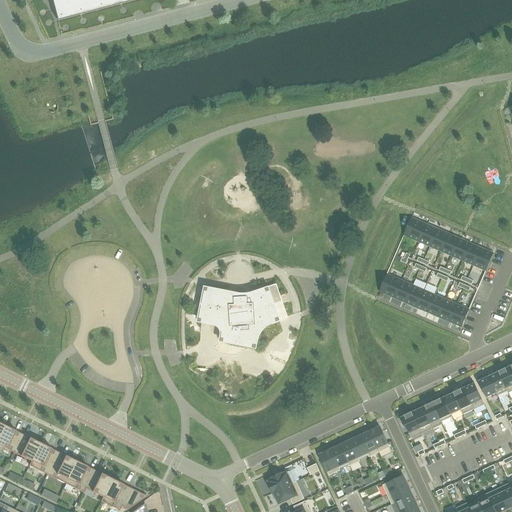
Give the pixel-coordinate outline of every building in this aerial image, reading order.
[(51,0),(57,20),(134,0),(51,0)] [(419,242),(426,224),(415,220),(407,237),(419,242)] [(430,246),(437,229),(426,224),(419,242),(430,246)] [(448,234),(437,229),(430,246),(441,251),(448,234)] [(459,239),(448,234),(441,251),(452,256),(459,239)] [(459,239),(452,256),(463,260),(470,243),(459,239)] [(470,243),(463,260),(473,265),(481,248),(470,243)] [(481,248),(473,265),(485,270),(492,253),(481,248)] [(383,293),(394,298),(402,281),(390,276),(383,293)] [(413,286),(402,281),(394,298),(405,303),(413,286)] [(206,287),(199,321),(224,326),(221,341),(255,347),(259,327),(279,320),(280,320),(287,317),(276,284),(268,287),(253,292),(253,293),(247,295),(234,292),(234,293),(227,292),(228,291),(206,287)] [(405,303),(416,307),(424,290),(413,286),(405,303)] [(435,295),(424,290),(416,307),(427,312),(435,295)] [(427,312),(438,317),(446,300),(435,295),(427,312)] [(456,304),(446,300),(438,317),(449,322),(456,304)] [(468,309),(456,304),(449,322),(460,326),(468,309)] [(511,391),(511,374),(508,367),(498,371),(509,393),(511,391)] [(509,393),(498,371),(489,376),(498,395),(507,391),(508,393),(509,393)] [(498,395),(489,376),(478,381),(486,398),(496,393),(497,396),(498,395)] [(463,388),(473,409),(484,404),(474,383),(463,388)] [(453,393),(463,414),(473,409),(463,388),(453,393)] [(443,397),(452,417),(451,415),(461,410),(463,414),(453,393),(443,397)] [(452,417),(443,397),(432,402),(442,424),(443,424),(442,421),(452,417)] [(442,424),(432,402),(422,407),(432,429),(442,424)] [(432,429),(422,407),(412,412),(422,433),(432,429)] [(422,433),(412,412),(401,417),(411,438),(422,433)] [(22,434),(4,425),(0,434),(0,445),(13,452),(22,434)] [(370,431),(369,432),(379,452),(390,447),(380,427),(375,429),(370,431)] [(369,457),(379,452),(369,432),(360,436),(369,457)] [(22,434),(13,452),(31,461),(29,465),(29,466),(40,443),(22,434)] [(369,457),(360,436),(350,441),(359,462),(360,461),(359,459),(368,455),(369,457)] [(359,462),(350,441),(340,446),(350,466),(359,462)] [(58,452),(40,443),(29,466),(47,475),(58,452)] [(330,450),(340,471),(340,470),(339,468),(348,464),(349,466),(350,466),(340,446),(330,450)] [(329,476),(340,471),(330,450),(329,451),(329,450),(325,453),(320,455),(329,476)] [(47,475),(65,483),(76,461),(58,452),(47,475)] [(83,492),(94,470),(76,461),(65,483),(83,492)] [(316,464),(307,468),(310,475),(319,471),(316,464)] [(269,483),(268,483),(272,493),(296,482),(296,481),(299,480),(294,469),(289,472),(282,475),(281,473),(272,477),(273,479),(268,481),(269,483)] [(94,470),(83,492),(83,493),(85,488),(102,497),(100,501),(101,501),(112,479),(94,470)] [(16,474),(13,480),(20,484),(23,477),(16,474)] [(387,495),(407,485),(403,476),(382,485),(387,495)] [(112,479),(101,501),(119,511),(121,506),(128,509),(147,496),(112,479)] [(296,482),(272,493),(273,493),(274,493),(279,504),(290,498),(293,504),(304,499),(296,482)] [(511,492),(508,484),(498,488),(508,510),(511,508),(511,492)] [(391,504),(412,495),(407,485),(387,495),(391,504)] [(487,493),(496,511),(503,511),(508,510),(498,488),(487,493)] [(496,511),(487,493),(477,498),(478,500),(483,511),(496,511)] [(412,495),(391,504),(394,511),(398,511),(400,511),(416,504),(412,495)] [(467,503),(471,511),(483,511),(478,500),(468,505),(467,503)] [(41,507),(46,510),(49,504),(44,501),(41,507)] [(310,511),(305,501),(294,506),(296,511),(310,511)] [(0,502),(0,511),(13,511),(15,510),(0,502)] [(144,504),(132,511),(147,511),(146,503),(144,504)] [(471,511),(467,503),(456,508),(458,511),(471,511)]
